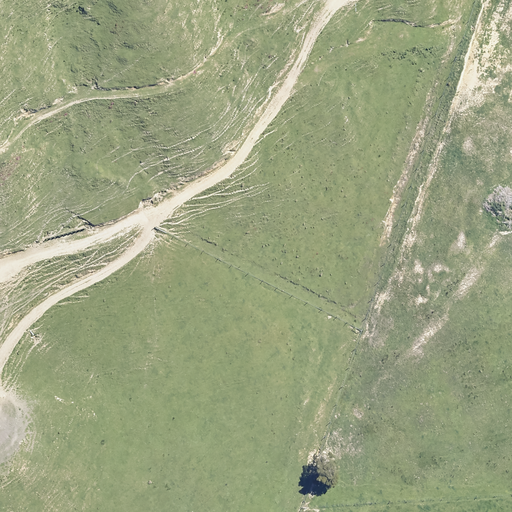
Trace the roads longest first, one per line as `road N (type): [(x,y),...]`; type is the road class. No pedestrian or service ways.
road 1 (track): [(0,350),(50,299),(82,286),(145,239),(153,211),(0,267)]
road 2 (track): [(153,211),(227,170),(334,0)]
